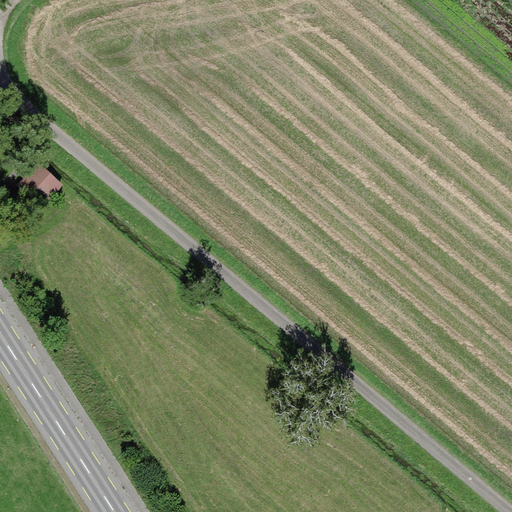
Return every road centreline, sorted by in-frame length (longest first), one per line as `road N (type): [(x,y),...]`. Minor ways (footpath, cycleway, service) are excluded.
road 1 (track): [(0,73),(25,108),(511,509)]
road 2 (primary): [(116,511),(0,330)]
